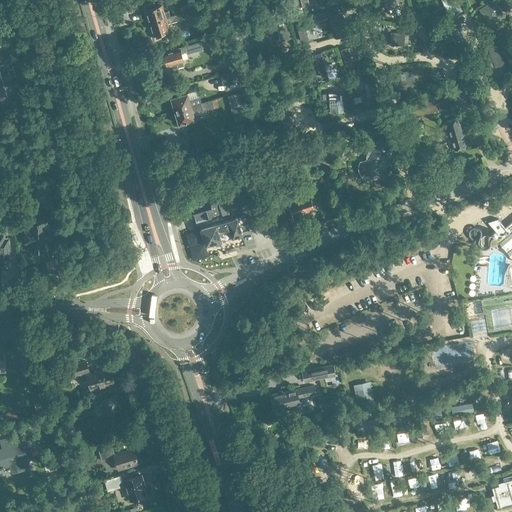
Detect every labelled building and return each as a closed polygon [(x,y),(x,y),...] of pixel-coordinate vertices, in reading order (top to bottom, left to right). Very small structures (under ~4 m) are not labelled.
[(311,8),(308,0),(300,0),(303,10),(311,8)] [(399,5),(398,3),(397,1),(398,0),(382,0),(385,5),(384,5),(385,8),(386,8),(387,11),(389,10),(399,5)] [(495,0),(493,0),(479,9),(489,25),(505,16),(495,0)] [(209,16),(218,13),(221,12),(218,2),(201,7),(204,17),(209,16)] [(149,24),(170,17),(170,16),(168,11),(164,12),(162,5),(156,7),(154,3),(146,5),(147,9),(146,10),(146,11),(145,12),(146,17),(148,17),(149,18),(147,19),(149,24)] [(173,9),(175,16),(188,12),(186,5),(180,7),(173,9)] [(172,17),(170,17),(149,24),(150,27),(151,26),(151,28),(150,30),(152,33),(153,34),(153,35),(155,35),(156,39),(161,37),(160,33),(169,31),(167,23),(197,15),(195,10),(188,12),(175,16),(172,17)] [(325,12),(314,15),(316,22),(327,19),(325,12)] [(338,12),(331,14),(337,37),(344,35),(338,12)] [(317,35),(316,31),(313,18),(305,20),(310,41),(318,39),(317,35)] [(449,25),(437,30),(443,43),(454,38),(457,46),(464,43),(457,27),(451,29),(449,25)] [(391,32),(391,45),(405,45),(405,32),(391,32)] [(173,51),(163,53),(165,59),(164,61),(165,63),(166,64),(167,65),(177,63),(178,67),(183,65),(182,61),(183,61),(181,53),(187,52),(187,53),(199,50),(197,43),(173,50),(173,51)] [(502,43),(488,48),(496,67),(510,61),(502,43)] [(348,48),(351,55),(357,53),(355,45),(348,48)] [(354,64),(351,55),(348,48),(348,47),(344,48),(341,50),(346,67),(350,66),(354,64)] [(325,66),(324,62),(321,53),(314,55),(322,78),(328,76),(325,66)] [(310,58),(303,60),(306,68),(311,66),(311,63),(310,58)] [(407,72),(403,73),(399,74),(402,87),(416,84),(413,71),(407,72)] [(226,93),(238,90),(233,73),(221,76),(226,93)] [(372,76),(363,77),(367,99),(376,97),(372,76)] [(336,81),(336,88),(346,87),(346,80),(336,81)] [(4,86),(0,87),(0,106),(8,104),(7,98),(8,98),(4,86)] [(448,90),(405,103),(408,113),(409,118),(453,106),(448,90)] [(330,114),(338,113),(337,92),(328,93),(330,114)] [(173,105),(175,112),(191,107),(201,104),(202,104),(201,103),(199,96),(198,97),(189,100),(187,93),(177,96),(175,93),(172,94),(172,98),(171,98),(171,100),(170,100),(172,106),(173,105)] [(202,104),(201,104),(203,111),(214,108),(211,100),(202,104)] [(354,104),(355,111),(362,110),(361,103),(354,104)] [(408,113),(405,103),(397,105),(400,115),(408,113)] [(194,119),(193,114),(203,111),(201,104),(191,107),(175,112),(177,117),(175,117),(177,123),(178,122),(179,124),(180,126),(188,124),(187,121),(194,119)] [(233,115),(245,112),(242,105),(231,109),(233,115)] [(457,117),(446,120),(455,148),(466,144),(457,117)] [(397,129),(388,132),(392,148),(401,145),(397,129)] [(359,165),(359,169),(360,173),(363,176),(366,178),(371,179),(375,178),(378,176),(381,172),(379,165),(384,155),(392,153),(387,137),(371,141),(373,149),(370,150),(367,155),(368,159),(361,161),(359,165)] [(446,142),(439,144),(442,153),(449,150),(446,142)] [(237,176),(240,187),(247,185),(243,174),(237,176)] [(340,186),(332,188),(337,206),(345,204),(340,186)] [(249,205),(244,187),(235,190),(236,195),(227,197),(230,208),(239,205),(240,210),(248,208),(248,206),(249,205)] [(223,194),(217,195),(223,215),(229,214),(223,194)] [(310,197),(289,203),(295,220),(304,217),(302,211),(313,207),(310,197)] [(203,202),(192,205),(196,220),(217,214),(214,200),(211,201),(210,198),(202,200),(203,202)] [(260,212),(249,215),(252,227),(263,225),(260,212)] [(241,218),(238,217),(228,219),(228,217),(216,220),(216,221),(212,222),(206,223),(200,225),(201,229),(206,245),(214,242),(215,242),(216,246),(222,245),(220,240),(242,234),(241,231),(249,229),(245,217),(241,218)] [(14,218),(6,219),(7,234),(16,233),(14,218)] [(47,221),(30,221),(30,231),(25,231),(26,243),(30,243),(30,251),(47,250),(47,240),(59,240),(59,226),(47,226),(47,221)] [(494,237),(493,235),(484,235),(481,237),(481,242),(483,245),(494,246),(499,242),(511,257),(511,221),(498,234),(494,237)] [(1,235),(0,235),(0,257),(3,257),(2,247),(9,247),(8,239),(1,240),(1,235)] [(471,345),(486,344),(485,327),(470,327),(471,345)] [(427,361),(426,351),(419,352),(420,363),(427,361)] [(34,373),(33,360),(20,361),(21,374),(34,373)] [(86,361),(66,367),(69,376),(80,372),(84,388),(90,386),(91,389),(114,382),(110,368),(87,374),(86,371),(89,370),(86,361)] [(47,364),(39,366),(42,376),(50,374),(47,364)] [(336,376),(334,364),(302,370),(304,383),(336,376)] [(274,409),(301,404),(300,398),(316,394),(314,385),(271,394),(274,409)] [(107,391),(92,396),(95,406),(100,405),(103,415),(122,409),(118,395),(109,398),(107,391)] [(44,398),(34,401),(36,408),(46,405),(44,398)] [(38,421),(40,427),(49,424),(48,419),(38,421)] [(481,430),(481,420),(472,421),(473,431),(481,430)] [(449,427),(451,432),(461,429),(459,424),(449,427)] [(17,435),(8,438),(11,448),(7,449),(7,448),(3,449),(0,450),(0,467),(11,464),(13,472),(29,467),(27,461),(33,459),(28,442),(20,444),(17,435)] [(113,446),(99,450),(102,460),(111,458),(112,462),(116,461),(119,469),(138,464),(134,448),(115,453),(113,446)] [(468,458),(470,468),(480,466),(478,456),(468,458)] [(107,491),(116,489),(126,486),(131,501),(146,496),(142,483),(144,482),(141,475),(128,479),(126,474),(113,478),(104,480),(107,491)] [(493,493),(491,494),(493,500),(495,499),(497,507),(511,502),(511,475),(503,478),(504,484),(492,487),(493,493)] [(407,497),(418,495),(416,483),(405,485),(407,497)] [(61,511),(59,503),(47,506),(48,511),(61,511)]
